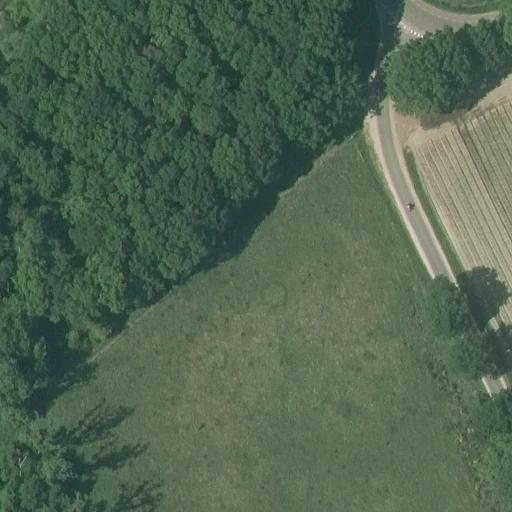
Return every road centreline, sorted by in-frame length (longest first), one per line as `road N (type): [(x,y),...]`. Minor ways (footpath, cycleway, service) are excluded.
road 1 (track): [(394,75),(18,400),(63,511)]
road 2 (unclassified): [(511,406),(388,151),(385,111),(409,14)]
